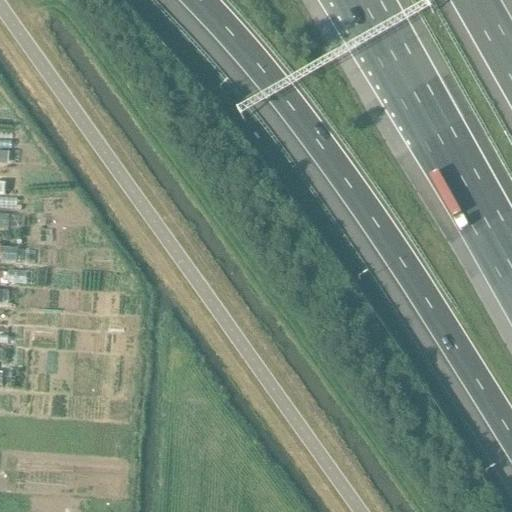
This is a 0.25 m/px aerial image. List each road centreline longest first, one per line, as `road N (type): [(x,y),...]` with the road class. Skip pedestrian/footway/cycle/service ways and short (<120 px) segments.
road 1 (motorway): [(198,0),(277,89),(511,440)]
road 2 (motorway): [(361,0),(511,265)]
